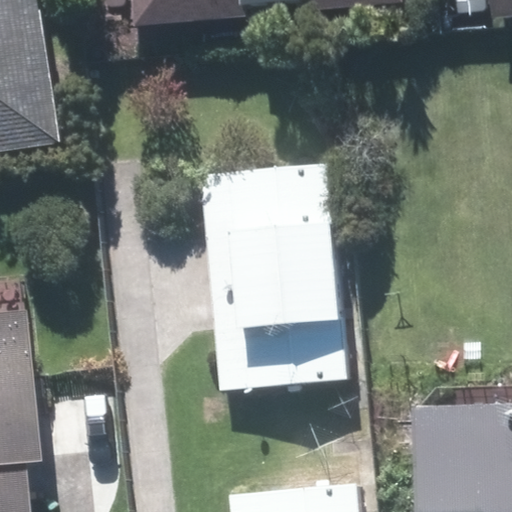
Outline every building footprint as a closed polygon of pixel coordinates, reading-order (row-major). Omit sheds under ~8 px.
[(147,0),(151,33),(264,24),(263,15),(329,10),(329,17),(418,10),(417,0),(147,0)] [(338,170),(211,181),(221,285),(348,274),(338,170)] [(221,285),(231,394),(358,383),(348,274),(221,285)] [(0,506),(43,504),(40,465),(52,464),(41,320),(0,323),(0,506)] [(511,511),(511,414),(433,413),(431,511),(511,511)] [(370,511),(368,489),(241,500),(242,511),(370,511)]
